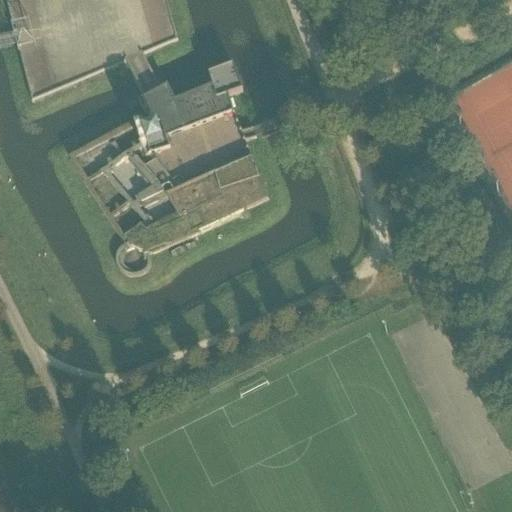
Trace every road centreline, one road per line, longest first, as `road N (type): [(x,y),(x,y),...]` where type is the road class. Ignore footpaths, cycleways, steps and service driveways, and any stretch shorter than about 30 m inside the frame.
road 1 (track): [(111,383),(358,279),(381,246)]
road 2 (track): [(330,93),(511,11)]
road 3 (track): [(381,246),(379,213),(330,93)]
